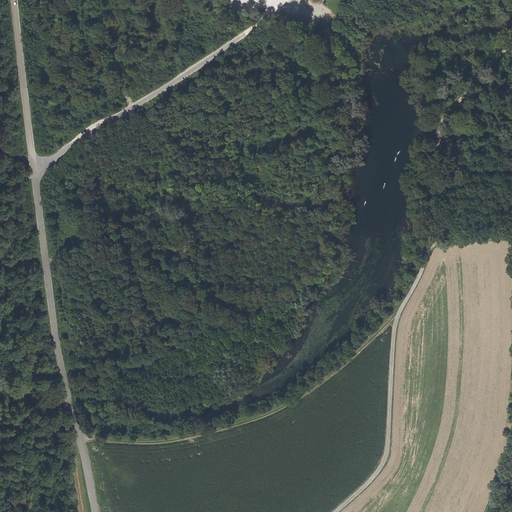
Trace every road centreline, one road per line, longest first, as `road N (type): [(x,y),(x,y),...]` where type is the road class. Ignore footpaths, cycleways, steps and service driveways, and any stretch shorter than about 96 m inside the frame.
road 1 (unclassified): [(18,0),(33,173),(98,511)]
road 2 (track): [(398,309),(291,401),(218,432),(160,443),(78,427),(0,453)]
road 3 (track): [(33,173),(274,11)]
road 4 (track): [(335,511),(369,483),(389,444),(398,309)]
road 5 (track): [(511,48),(465,89),(449,122),(425,243)]
